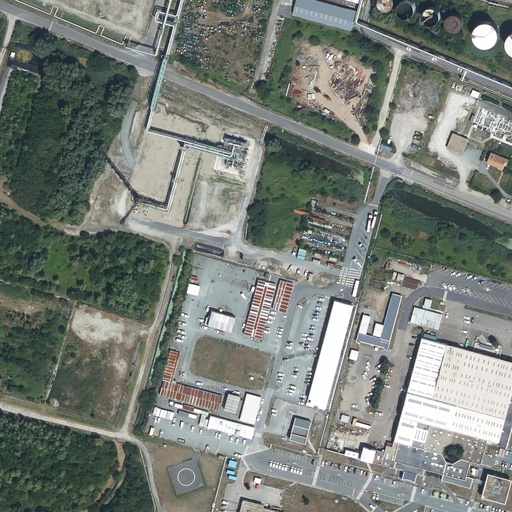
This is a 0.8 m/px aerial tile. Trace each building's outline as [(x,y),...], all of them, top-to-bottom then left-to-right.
[(355,13),(307,0),(296,0),(292,15),(350,31),(355,13)] [(394,6),(394,4),(394,3),(394,2),(394,1),(393,0),(378,0),(378,1),(377,2),(377,3),(377,4),(377,5),(377,6),(378,7),(378,8),(379,9),(379,10),(380,11),(381,12),(382,12),(383,13),(384,13),(385,13),(386,13),(387,13),(388,13),(389,12),(390,12),(391,11),(392,10),(393,9),(394,8),(394,7),(394,6)] [(415,11),(415,10),(415,9),(415,7),(414,7),(414,6),(413,5),(413,4),(412,3),(411,2),(410,2),(409,1),(408,1),(407,1),(406,1),(405,1),(404,1),(403,2),(402,2),(401,3),(400,4),(399,5),(398,6),(398,7),(398,8),(398,10),(398,11),(398,12),(398,13),(399,14),(399,15),(400,15),(401,16),(402,17),(403,17),(404,18),(405,18),(406,18),(407,18),(408,18),(409,18),(410,17),(411,17),(412,16),(413,15),(414,14),(414,13),(415,12),(415,11)] [(440,17),(440,16),(440,15),(440,14),(440,13),(439,12),(439,11),(438,10),(437,10),(436,9),(436,8),(435,8),(434,8),(432,8),(431,7),(430,8),(429,8),(428,8),(427,9),(426,9),(426,10),(425,11),(424,12),(424,13),(424,14),(423,15),(423,16),(423,17),(424,18),(424,19),(424,20),(425,21),(426,22),(426,23),(427,23),(428,24),(429,24),(430,24),(431,25),(432,25),(433,24),(434,24),(435,24),(436,23),(437,23),(438,22),(439,21),(439,20),(440,19),(440,18),(440,17)] [(464,23),(464,22),(464,21),(464,20),(463,19),(463,18),(462,17),(461,16),(460,15),(459,15),(458,14),(457,14),(456,14),(455,14),(454,14),(453,14),(452,14),(451,15),(450,16),(449,16),(448,17),(448,18),(447,19),(447,20),(447,21),(447,22),(447,23),(447,24),(447,25),(448,26),(448,27),(449,28),(450,29),(451,29),(451,30),(452,30),(453,31),(455,31),(456,31),(457,31),(458,30),(459,30),(460,29),(461,29),(461,28),(462,27),(463,26),(463,25),(463,24),(464,23)] [(499,38),(499,36),(499,34),(499,33),(499,31),(499,30),(498,28),(497,27),(496,26),(495,25),(494,24),(492,23),(491,22),(489,22),(488,22),(486,22),(485,22),(483,22),(482,23),(480,24),(479,25),(478,26),(477,27),(476,28),(475,30),(475,31),(474,33),(474,34),(474,36),(475,37),(475,39),(476,40),(477,42),(478,43),(479,44),(480,45),(481,46),(483,46),(484,47),(486,47),(488,47),(489,47),(491,46),(492,46),(494,45),(495,44),(496,43),(497,42),(498,40),(499,39),(499,38)] [(468,141),(453,135),(446,150),(461,156),(468,141)] [(508,162),(491,154),(487,164),(497,169),(497,170),(502,172),(504,167),(506,168),(508,162)] [(381,339),(359,333),(357,341),(389,349),(403,296),(394,294),(381,339)] [(316,408),(325,411),(352,306),(333,301),(308,399),(311,400),(310,403),(307,403),(306,406),(313,407),(314,405),(317,406),(316,408)] [(433,340),(423,338),(402,416),(488,440),(501,443),(500,446),(507,448),(511,428),(511,380),(461,367),(466,349),(436,341),(433,340)] [(511,361),(466,349),(461,367),(511,380),(511,361)] [(236,414),(240,397),(229,394),(225,411),(236,414)] [(364,447),(361,459),(423,476),(425,470),(444,475),(442,481),(471,489),(474,479),(467,477),(471,465),(481,467),(488,440),(402,416),(394,443),(393,448),(387,446),(385,453),(364,447)] [(305,445),(311,423),(295,418),(289,441),(305,445)] [(359,454),(347,450),(345,455),(358,458),(359,454)] [(511,480),(489,474),(483,496),(505,502),(511,480)] [(279,511),(265,508),(264,506),(264,505),(246,500),(245,500),(244,501),(243,502),(240,511),(279,511)]
